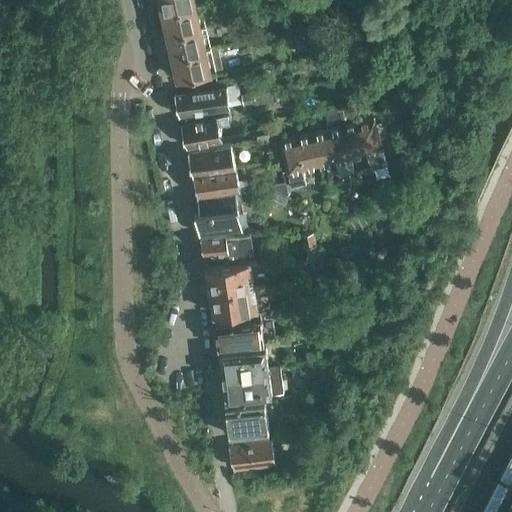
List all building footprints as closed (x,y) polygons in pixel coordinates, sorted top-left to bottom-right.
[(196,4),(195,0),(160,0),(163,11),(196,4)] [(201,26),(196,4),(163,11),(168,33),(201,26)] [(206,48),(201,26),(168,33),(173,56),(206,48)] [(211,69),(206,48),(173,56),(178,78),(200,73),(216,69),(216,68),(211,69)] [(217,76),(216,69),(200,73),(202,79),(217,76)] [(231,105),(226,83),(175,92),(180,114),(231,105)] [(272,100),(270,90),(255,93),(256,101),(257,103),(272,100)] [(256,101),(255,93),(255,91),(242,94),(244,103),(256,101)] [(290,119),(287,109),(273,112),(276,122),(290,119)] [(341,119),(339,109),(324,113),(326,123),(341,119)] [(223,137),(219,122),(230,118),(229,110),(217,113),(217,114),(182,122),(187,145),(223,137)] [(387,163),(374,117),(342,125),(350,156),(368,152),(371,167),(387,163)] [(350,156),(342,125),(311,133),(319,164),(335,160),(338,175),(354,171),(350,156)] [(319,164),(311,133),(280,141),(291,187),(306,184),(302,168),(319,164)] [(236,164),(231,143),(189,151),(188,151),(194,174),(236,164)] [(240,185),(236,167),(236,164),(194,174),(198,193),(199,193),(199,192),(236,186),(240,185)] [(238,227),(234,203),(239,202),(236,186),(199,192),(199,193),(198,193),(198,194),(200,204),(195,205),(200,233),(238,227)] [(249,255),(248,245),(259,243),(256,231),(227,235),(227,234),(201,237),(206,261),(249,255)] [(260,281),(256,255),(249,255),(250,258),(207,265),(211,289),(260,281)] [(265,310),(260,281),(211,289),(214,312),(258,306),(259,311),(265,310)] [(264,341),(261,317),(216,323),(219,347),(264,341)] [(272,393),(269,366),(266,347),(222,353),(222,352),(220,352),(226,400),(228,400),(228,399),(272,393)] [(269,429),(265,399),(226,405),(230,434),(269,429)] [(327,442),(325,430),(314,431),(317,444),(327,442)] [(277,460),(272,437),(229,444),(234,467),(277,460)]
